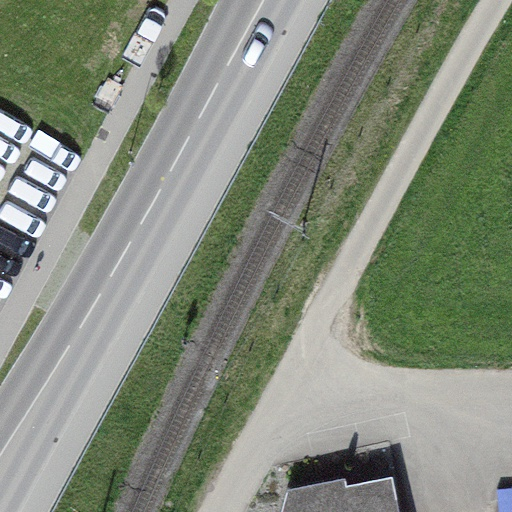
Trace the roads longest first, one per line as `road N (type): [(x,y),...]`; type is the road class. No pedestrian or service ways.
road 1 (primary): [(266,0),(0,468)]
road 2 (track): [(288,378),(498,0)]
road 3 (residential): [(511,379),(288,378)]
road 4 (residential): [(217,511),(288,378)]
